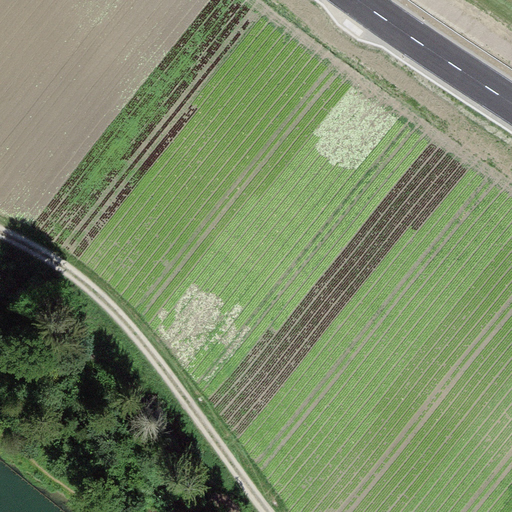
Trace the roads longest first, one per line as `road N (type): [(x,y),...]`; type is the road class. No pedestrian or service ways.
road 1 (track): [(277,511),(86,278),(0,225)]
road 2 (secondary): [(511,102),(359,0)]
